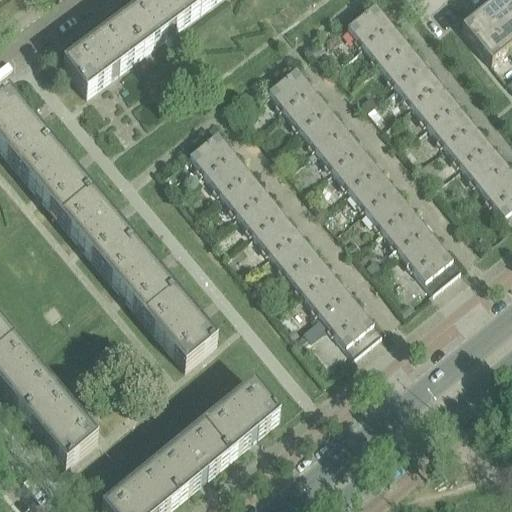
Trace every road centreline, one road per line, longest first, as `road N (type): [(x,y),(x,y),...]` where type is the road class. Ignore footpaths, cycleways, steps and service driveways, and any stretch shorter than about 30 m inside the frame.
road 1 (secondary): [(511,310),(269,511)]
road 2 (secondary): [(322,511),(511,358)]
